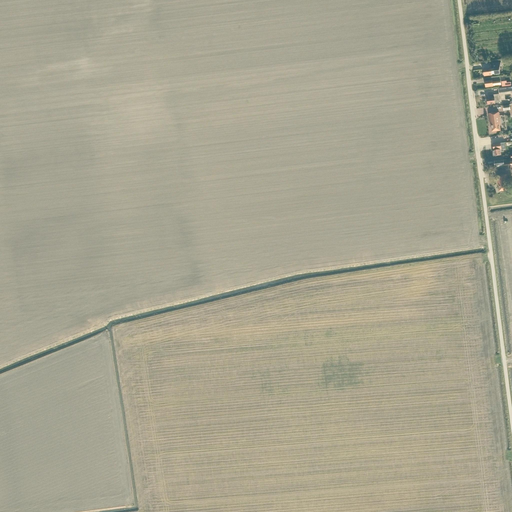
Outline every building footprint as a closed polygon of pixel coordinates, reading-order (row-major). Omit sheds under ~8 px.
[(499,71),(501,62),(493,63),(493,69),(483,70),(484,76),(492,75),(494,74),(494,75),(500,74),(499,71)] [(500,103),(499,94),(493,95),(494,98),(487,99),(487,105),(495,104),(495,103),(500,103)] [(499,125),(500,124),(499,112),(489,114),(490,126),(491,126),(492,132),(500,131),(499,125)] [(503,149),(505,149),(505,143),(492,144),(493,150),(494,156),(501,155),(500,152),(503,152),(503,149)] [(495,167),(501,166),(502,169),(506,169),(506,168),(511,167),(511,160),(510,161),(510,159),(504,160),(494,161),(495,163),(494,164),(494,166),(495,166),(495,167)] [(511,178),(507,179),(506,174),(496,175),(497,185),(498,185),(499,191),(507,190),(507,185),(511,184),(511,178)]
